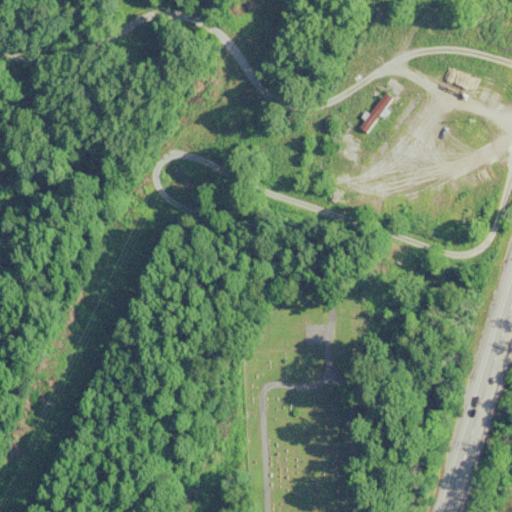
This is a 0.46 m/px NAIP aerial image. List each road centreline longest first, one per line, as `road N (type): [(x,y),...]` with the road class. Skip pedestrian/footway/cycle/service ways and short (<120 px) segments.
road 1 (residential): [(483,154),(337,113),(124,72),(0,68)]
road 2 (trunk): [(511,284),(440,511)]
